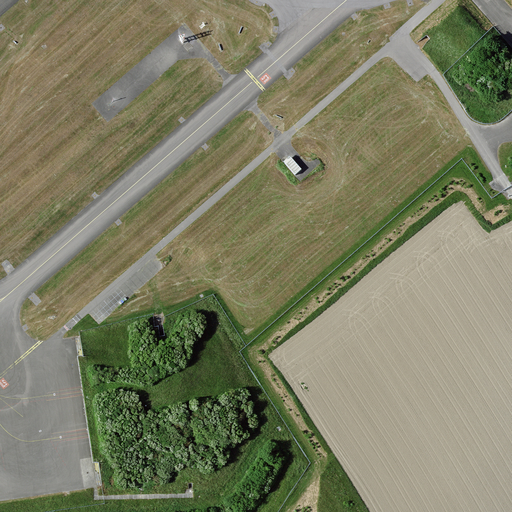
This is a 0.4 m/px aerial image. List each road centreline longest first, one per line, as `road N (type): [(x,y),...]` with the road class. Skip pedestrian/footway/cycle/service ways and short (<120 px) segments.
road 1 (track): [(511,192),(400,34),(59,333)]
road 2 (track): [(282,140),(204,51),(168,51),(105,107)]
